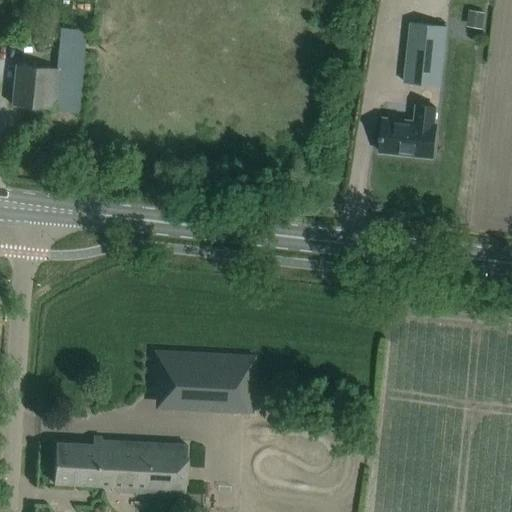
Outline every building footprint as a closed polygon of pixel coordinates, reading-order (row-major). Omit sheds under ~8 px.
[(470,12),(467,30),(481,33),(485,15),(470,12)] [(405,84),(441,87),(448,28),(411,24),(405,84)] [(69,61),(82,62),(84,29),(71,29),(69,61)] [(16,64),(11,105),(56,110),(61,69),(16,64)] [(379,152),(402,154),(403,148),(412,149),(411,155),(432,157),(436,123),(434,123),(436,107),(416,105),(414,121),(383,118),(381,135),(380,135),(379,138),(381,139),(379,152)] [(40,395),(42,340),(31,340),(29,395),(40,395)] [(251,412),(254,356),(154,351),(152,391),(155,391),(154,407),(167,408),(251,412)] [(110,491),(184,494),(187,445),(101,441),(101,438),(92,437),(92,445),(55,443),(53,483),(110,486),(110,491)]
